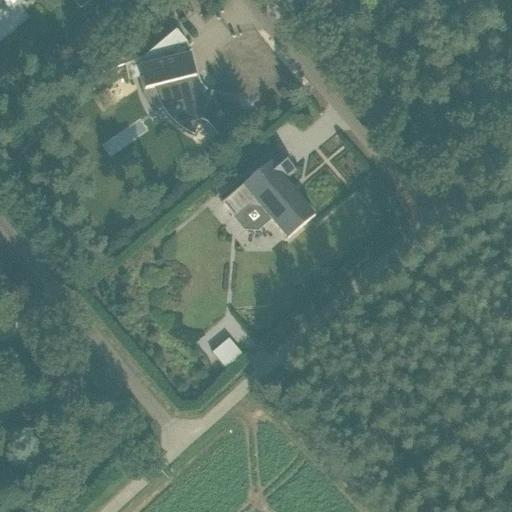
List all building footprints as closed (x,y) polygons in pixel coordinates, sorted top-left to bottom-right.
[(343,28),(364,11),(355,0),(324,0),(323,2),(343,28)] [(511,0),(433,0),(443,12),(449,7),(455,15),(456,14),(470,30),(482,20),(468,4),(472,0),(477,0),(482,4),(486,0),(511,0)] [(217,137),(245,114),(233,99),(210,93),(207,100),(201,96),(198,93),(195,88),(192,83),(191,79),(195,78),(189,55),(185,56),(184,50),(187,49),(186,43),(175,31),(143,58),(135,60),(132,49),(105,58),(106,62),(97,64),(101,73),(124,64),(128,81),(138,79),(144,99),(151,114),(159,110),(165,118),(174,127),(181,133),(195,140),(198,134),(195,132),(200,120),(206,123),(217,137)] [(295,172),(276,152),(244,177),(248,182),(222,204),(233,218),(232,219),(243,232),(257,233),(270,221),(286,241),(314,217),(284,182),(295,172)] [(210,355),(224,371),(242,356),(228,340),(210,355)]
